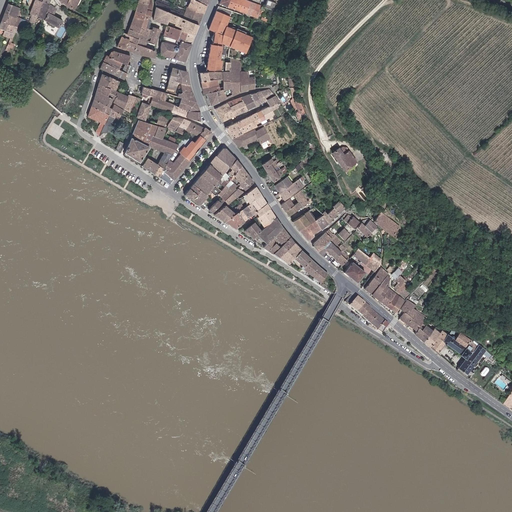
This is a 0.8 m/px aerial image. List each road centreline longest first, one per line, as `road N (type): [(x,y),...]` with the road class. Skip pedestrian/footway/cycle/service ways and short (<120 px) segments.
road 1 (residential): [(174,195),(426,366),(442,363)]
road 2 (secondary): [(211,511),(346,283)]
road 3 (primary): [(224,135),(298,237),(346,283)]
road 4 (primary): [(346,283),(442,363)]
